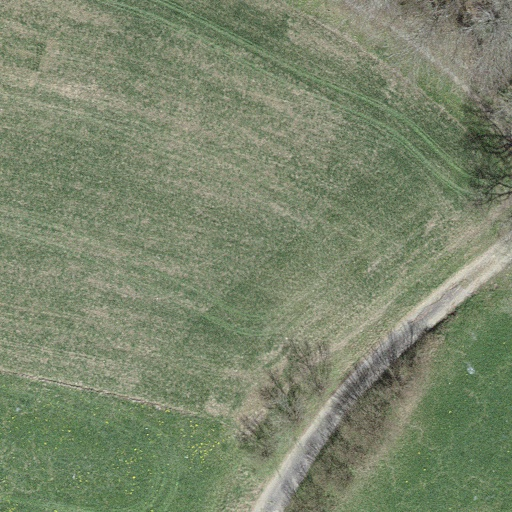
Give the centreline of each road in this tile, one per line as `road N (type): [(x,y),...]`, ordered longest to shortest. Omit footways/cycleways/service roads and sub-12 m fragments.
road 1 (track): [(268,511),(331,403),(511,245)]
road 2 (track): [(511,127),(354,0)]
